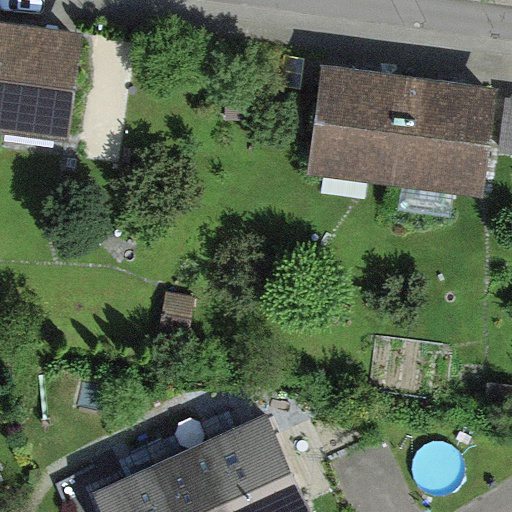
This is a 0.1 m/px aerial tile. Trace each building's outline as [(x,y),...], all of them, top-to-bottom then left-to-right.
[(84,22),(0,11),(0,121),(70,131),(84,22)] [(409,93),(327,82),(317,169),(398,179),(409,93)] [(490,103),(409,93),(398,179),(480,190),(490,103)] [(501,149),(511,150),(511,98),(508,98),(501,149)] [(300,511),(263,427),(209,451),(236,511),(300,511)] [(236,511),(209,451),(155,474),(172,511),(236,511)] [(172,511),(155,474),(101,498),(107,511),(172,511)]
